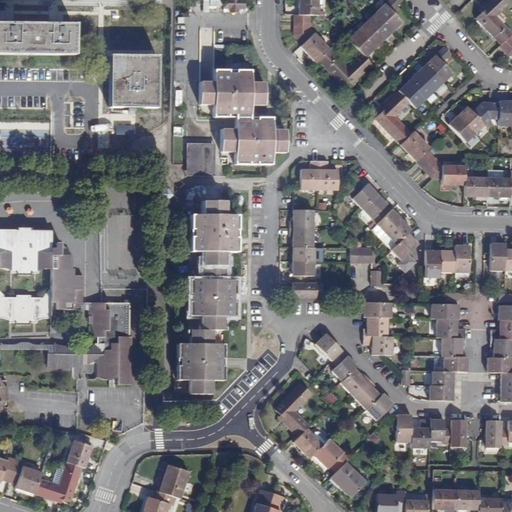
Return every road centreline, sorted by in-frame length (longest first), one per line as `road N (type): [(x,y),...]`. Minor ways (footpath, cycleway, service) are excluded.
road 1 (residential): [(511,221),(441,220),(426,212),(280,57),(271,0)]
road 2 (residential): [(287,327),(313,317),(330,327),(419,410),(474,411)]
road 3 (residential): [(104,511),(119,465),(142,443),(243,427)]
road 4 (residential): [(287,327),(271,313),(274,185)]
road 5 (residential): [(511,78),(493,77),(421,0)]
road 6 (residential): [(243,427),(328,511)]
